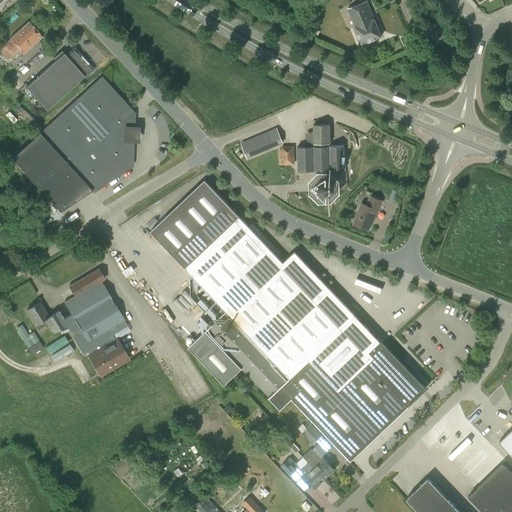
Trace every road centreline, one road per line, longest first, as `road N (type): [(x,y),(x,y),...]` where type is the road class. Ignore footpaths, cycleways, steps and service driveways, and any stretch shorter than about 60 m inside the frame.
road 1 (primary): [(174,0),(284,65),(448,135)]
road 2 (primary): [(453,121),(289,52),(191,0)]
road 3 (unclassified): [(340,511),(494,358),(511,318)]
road 4 (unclassified): [(0,285),(210,152)]
road 5 (unclassified): [(406,268),(283,220),(210,152)]
road 6 (unclassified): [(210,152),(72,0)]
